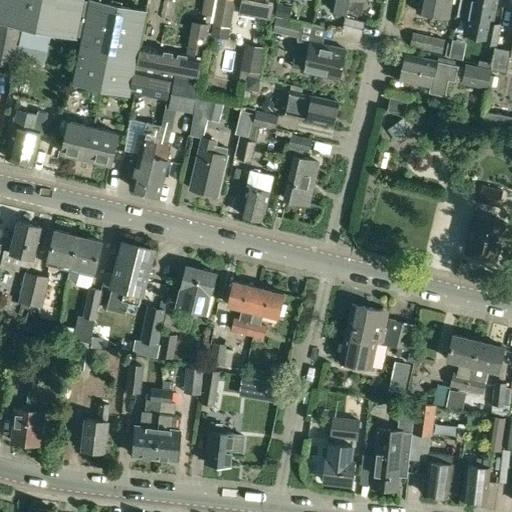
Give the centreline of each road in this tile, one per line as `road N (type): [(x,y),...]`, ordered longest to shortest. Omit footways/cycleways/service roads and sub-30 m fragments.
road 1 (primary): [(325,268),(0,187)]
road 2 (primary): [(0,471),(274,509)]
road 3 (residential): [(325,268),(387,0)]
road 4 (residential): [(274,509),(325,268)]
road 5 (primary): [(511,311),(325,268)]
